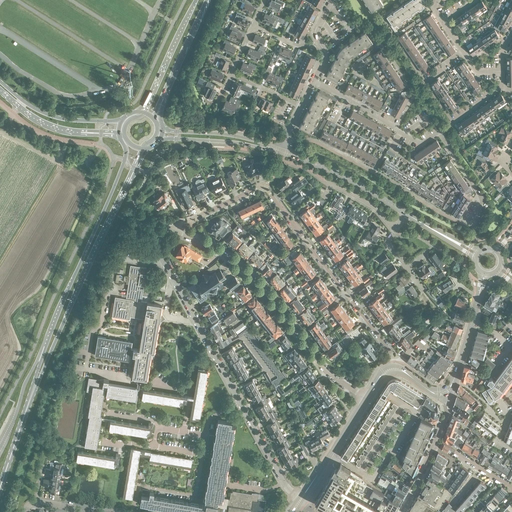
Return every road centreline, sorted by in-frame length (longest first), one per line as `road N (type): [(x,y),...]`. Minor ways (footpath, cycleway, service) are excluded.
road 1 (residential): [(395,365),(263,186),(175,227)]
road 2 (residential): [(175,227),(250,276),(330,374),(366,396)]
road 3 (primary): [(119,137),(124,159),(41,357)]
road 4 (primary): [(32,393),(129,178)]
road 5 (track): [(0,260),(62,154),(13,125),(20,99)]
road 6 (residential): [(213,354),(158,251),(159,237),(175,227)]
road 7 (residential): [(438,131),(421,143),(314,81)]
road 8 (secondary): [(406,214),(281,151)]
road 9 (secondary): [(121,120),(45,114),(0,81)]
road 10 (tertiary): [(299,502),(366,396)]
road 11 (secondary): [(159,139),(281,151)]
road 12 (secondary): [(281,151),(233,135),(162,129)]
road 13 (residential): [(444,398),(440,428),(402,511)]
